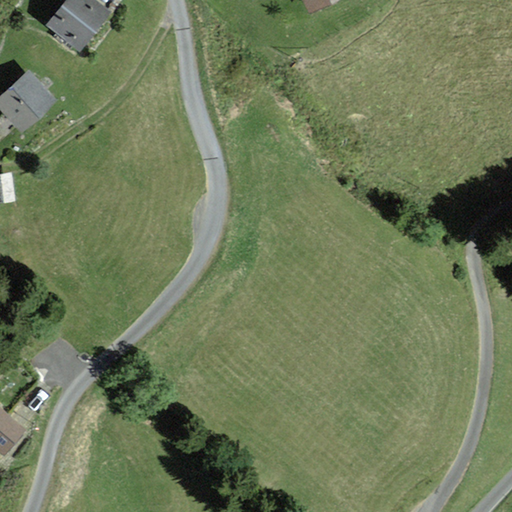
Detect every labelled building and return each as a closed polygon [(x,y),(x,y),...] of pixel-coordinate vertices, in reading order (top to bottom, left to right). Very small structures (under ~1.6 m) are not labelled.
[(109,10),(95,0),(68,0),(52,22),(82,45),(109,10)] [(331,0),(305,0),(311,10),(331,0)] [(55,99),(30,72),(0,99),(0,102),(23,128),(55,99)] [(0,200),(14,199),(10,174),(0,175),(0,200)] [(24,429),(0,408),(0,447),(4,451),(24,429)]
